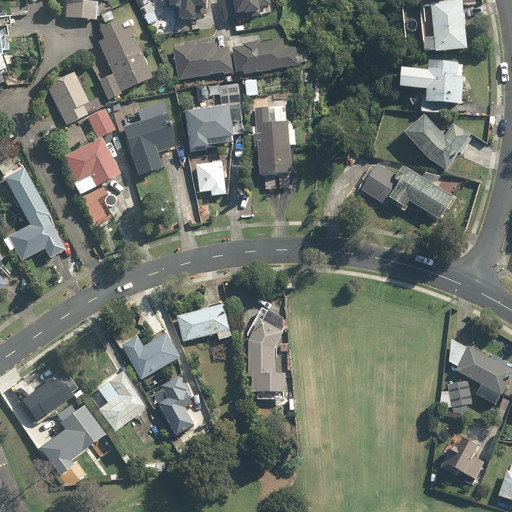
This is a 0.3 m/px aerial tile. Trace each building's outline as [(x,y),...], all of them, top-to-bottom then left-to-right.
[(64,0),(63,20),(95,22),(97,4),(80,3),(80,0),(64,0)] [(167,0),(167,9),(179,10),(178,22),(194,24),(195,10),(208,11),(208,0),(167,0)] [(216,0),(221,23),(273,14),(270,0),(216,0)] [(465,52),(461,4),(422,8),(426,53),(434,52),(434,55),(465,52)] [(0,71),(3,70),(1,67),(11,65),(9,56),(1,57),(0,53),(0,39),(6,38),(5,29),(7,29),(5,14),(0,15),(0,71)] [(150,80),(127,31),(120,34),(115,23),(97,32),(102,42),(96,45),(110,76),(99,81),(108,101),(119,96),(119,95),(150,80)] [(235,24),(217,23),(217,37),(235,38),(235,24)] [(233,48),(237,77),(299,67),(296,50),(284,52),(282,42),(260,46),(260,43),(243,46),(243,47),(233,48)] [(217,43),(173,51),(178,82),(232,73),(228,50),(218,51),(217,43)] [(458,65),(428,63),(428,73),(399,72),(398,91),(421,92),(420,113),(446,114),(446,105),(461,106),(462,78),(457,77),(458,65)] [(78,71),(46,87),(65,128),(87,117),(82,108),(87,105),(79,89),(85,86),(78,71)] [(256,82),(244,83),(245,100),(258,99),(256,82)] [(242,136),(238,84),(219,85),(220,107),(187,110),(190,153),(207,152),(207,147),(232,145),(232,137),(242,136)] [(286,105),(255,107),(257,179),(264,178),(265,190),(291,189),(290,149),(297,149),(296,125),(286,126),(286,105)] [(142,123),(120,129),(134,180),(157,173),(153,158),(173,153),(161,109),(140,114),(142,123)] [(104,111),(86,119),(95,140),(113,132),(104,111)] [(445,173),(470,135),(455,125),(445,139),(423,117),(404,136),(430,163),(445,173)] [(116,178),(98,141),(60,159),(78,196),(116,178)] [(13,170),(5,160),(0,163),(0,176),(2,179),(13,170)] [(225,197),(223,164),(192,165),(193,192),(211,191),(211,198),(225,197)] [(440,222),(454,200),(402,167),(394,180),(373,166),(362,185),(404,212),(410,203),(440,222)] [(61,253),(21,171),(2,180),(26,229),(3,241),(9,254),(12,252),(18,264),(42,253),(45,260),(61,253)] [(253,196),(242,196),(241,219),(252,220),(253,196)] [(175,319),(182,344),(215,335),(217,342),(231,338),(222,306),(175,319)] [(288,325),(262,309),(246,335),(245,380),(250,381),(250,395),(284,395),(284,376),(274,376),(274,347),(288,325)] [(136,337),(120,347),(140,381),(179,358),(163,330),(150,338),(153,342),(143,348),(136,337)] [(471,348),(457,370),(480,385),(474,394),(493,406),(511,377),(511,366),(494,354),(490,360),(471,348)] [(104,403),(96,409),(112,433),(145,410),(120,373),(95,390),(104,403)] [(19,401),(35,423),(70,397),(54,376),(19,401)] [(171,397),(159,403),(177,435),(198,424),(188,407),(195,403),(179,376),(164,385),(171,397)] [(469,383),(447,387),(451,408),(473,405),(469,383)] [(82,407),(57,425),(62,433),(38,450),(51,470),(60,464),(61,465),(102,436),(82,407)] [(453,472),(474,484),(489,456),(468,444),(453,472)] [(141,464),(141,474),(160,473),(160,463),(141,464)] [(511,473),(505,471),(497,498),(511,502),(511,473)]
